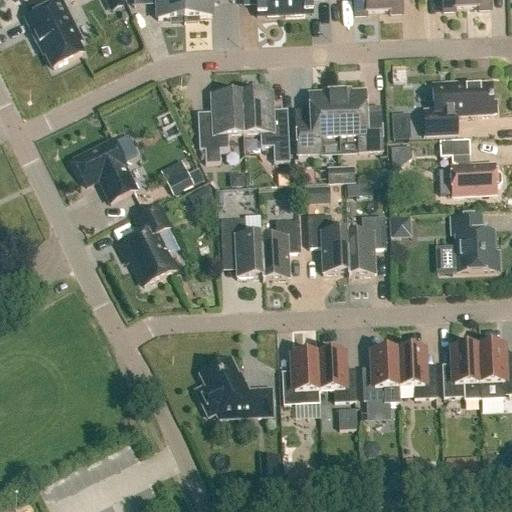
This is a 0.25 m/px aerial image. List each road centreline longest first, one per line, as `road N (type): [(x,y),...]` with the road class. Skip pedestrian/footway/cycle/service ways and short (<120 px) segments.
road 1 (residential): [(17,139),(199,62),(511,51)]
road 2 (residential): [(122,348),(154,328),(511,311)]
road 3 (unclassified): [(122,348),(17,139)]
road 4 (unclassified): [(205,511),(122,348)]
